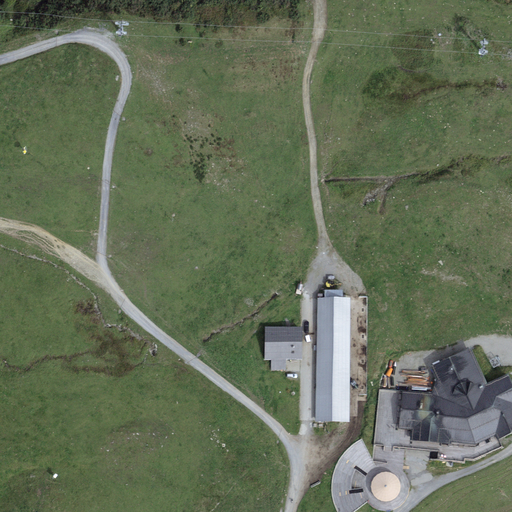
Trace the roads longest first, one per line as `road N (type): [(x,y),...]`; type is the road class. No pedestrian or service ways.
road 1 (track): [(0,53),(82,31),(117,51),(127,81),(109,151),(102,273),(119,297),(294,450)]
road 2 (track): [(294,450),(305,433),(308,290),(324,253),(303,88),(319,24),(314,0)]
road 3 (track): [(405,511),(511,451)]
